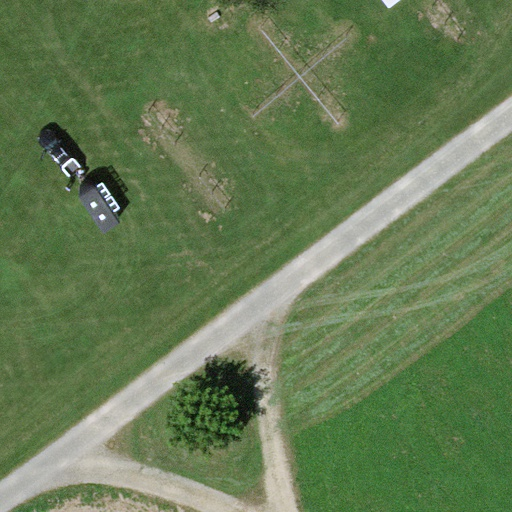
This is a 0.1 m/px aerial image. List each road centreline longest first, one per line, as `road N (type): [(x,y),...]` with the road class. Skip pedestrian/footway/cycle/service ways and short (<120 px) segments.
road 1 (track): [(511,105),(0,500)]
road 2 (track): [(285,511),(267,409),(262,295)]
road 3 (track): [(56,457),(185,489),(220,511)]
